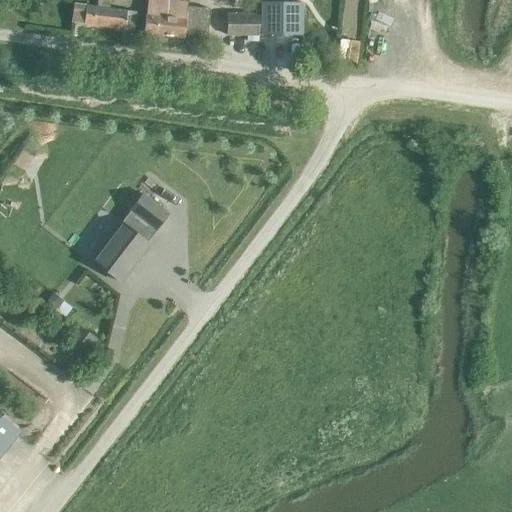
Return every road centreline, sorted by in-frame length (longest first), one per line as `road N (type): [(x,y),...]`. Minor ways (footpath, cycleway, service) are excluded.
road 1 (unclassified): [(47,511),(304,180),(338,120),(349,81)]
road 2 (unclassified): [(349,81),(0,34)]
road 3 (unclassified): [(511,101),(349,81)]
